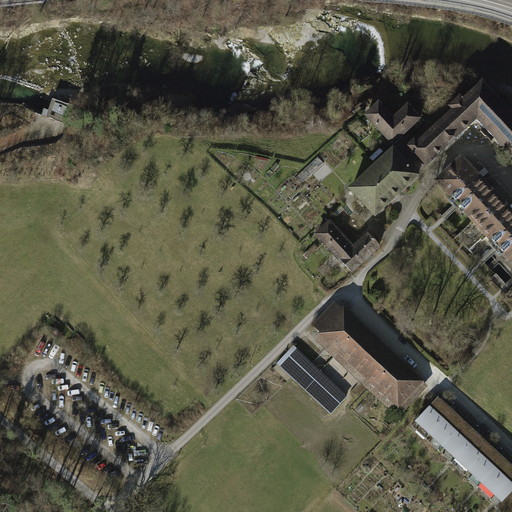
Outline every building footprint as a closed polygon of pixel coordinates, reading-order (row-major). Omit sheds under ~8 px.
[(437,127),(451,143),(477,119),(497,100),(483,85),(464,102),(461,99),(451,108),(454,111),(437,127)] [(511,156),(511,115),(497,100),(477,119),(511,156)] [(379,104),(367,115),(392,144),(419,119),(408,107),(394,120),(379,104)] [(451,143),(437,127),(418,145),(415,142),(409,147),(426,166),(451,143)] [(393,151),(351,190),(376,216),(418,177),(393,151)] [(319,156),(295,177),(301,185),(325,164),(319,156)] [(435,181),(475,225),(501,201),(461,158),(435,181)] [(511,265),(511,213),(501,201),(475,225),(511,265)] [(339,258),(355,243),(332,218),(316,233),(339,258)] [(378,245),(366,233),(355,243),(339,258),(351,271),(378,245)] [(422,381),(347,312),(345,314),(336,306),(316,327),(325,335),(318,343),(393,412),(422,381)] [(294,346),(273,367),(287,381),(291,377),(330,414),(347,396),(294,346)] [(452,411),(438,397),(414,422),(429,436),(452,411)] [(467,424),(452,411),(429,436),(444,449),(467,424)] [(482,438),(467,424),(444,449),(459,463),(482,438)] [(497,451),(482,438),(459,463),(474,477),(497,451)] [(511,465),(497,451),(474,477),(489,490),(511,465)] [(511,494),(511,465),(489,490),(504,504),(511,494)] [(501,511),(511,511),(511,494),(504,504),(499,509),(501,511)]
